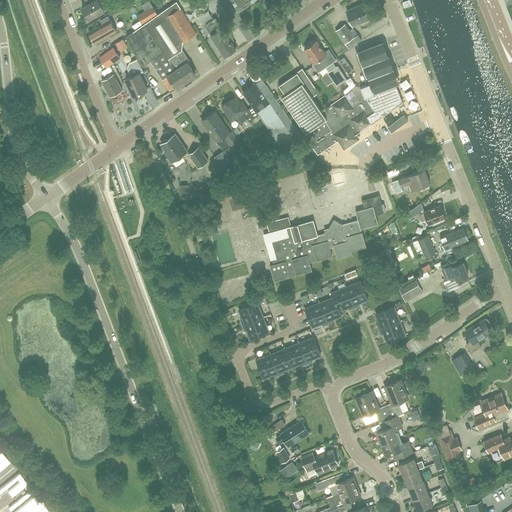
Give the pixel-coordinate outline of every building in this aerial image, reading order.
[(89,20),(111,7),(107,0),(94,0),(95,0),(82,7),(89,20)] [(253,0),(232,0),(239,10),(253,0)] [(132,33),(131,32),(126,36),(141,67),(151,61),(163,79),(169,76),(176,88),(195,75),(188,63),(190,62),(182,50),(183,42),(196,33),(177,2),(160,14),(160,13),(153,18),(132,33)] [(353,26),(369,19),(363,4),(346,11),(353,26)] [(157,14),(153,6),(138,16),(143,23),(157,14)] [(109,20),(107,16),(100,20),(102,23),(88,32),(95,43),(109,35),(116,30),(109,20)] [(227,35),(216,18),(205,25),(225,56),(236,49),(231,42),(234,40),(229,33),(227,35)] [(350,30),(345,24),(335,31),(348,49),(361,39),(352,28),(350,30)] [(325,53),(316,41),(305,49),(315,63),(313,64),(319,72),(336,60),(329,49),(325,53)] [(365,97),(352,106),(345,96),(329,107),(329,106),(322,111),(312,97),(319,92),(303,69),(279,85),(285,94),(282,97),(306,132),(304,134),(318,154),(339,140),(345,148),(359,138),(356,134),(403,102),(398,89),(396,84),(380,43),(359,51),(370,82),(361,86),(365,97)] [(106,53),(113,63),(120,58),(113,48),(106,53)] [(107,67),(113,63),(106,53),(100,57),(107,67)] [(348,74),(353,70),(344,58),(339,61),(343,67),(348,74)] [(337,86),(347,79),(337,66),(327,73),(337,86)] [(133,96),(147,89),(139,73),(125,79),(133,96)] [(110,97),(122,90),(113,74),(102,81),(110,97)] [(211,82),(207,84),(212,92),(216,89),(211,82)] [(256,111),(259,115),(283,149),(302,136),(280,106),(278,106),(264,87),(260,90),(255,83),(243,91),(254,106),(253,107),(256,112),(256,111)] [(256,112),(253,107),(252,106),(248,109),(242,101),(239,103),(235,97),(222,106),(227,112),(225,113),(231,121),(237,117),(243,126),(249,121),(249,122),(259,115),(256,111),(256,112)] [(230,132),(215,111),(201,120),(219,146),(219,145),(223,151),(215,157),(228,175),(242,165),(233,152),(243,145),(232,130),(230,132)] [(392,132),(408,120),(404,115),(388,127),(392,132)] [(187,151),(175,134),(168,139),(168,138),(162,141),(163,143),(161,144),(166,150),(164,151),(172,162),(187,151)] [(197,168),(208,161),(199,147),(188,154),(197,168)] [(431,184),(425,169),(392,182),(396,193),(403,190),(401,187),(410,184),(413,191),(431,184)] [(220,181),(216,176),(212,179),(215,184),(220,181)] [(286,228),(288,232),(289,237),(272,242),(278,263),(270,265),(275,281),(312,270),(310,262),(332,256),(330,248),(334,247),(338,259),(353,254),(352,250),(367,246),(362,229),(379,224),(376,215),(385,212),(380,195),(362,200),(364,209),(356,211),(358,220),(343,224),(334,219),(329,228),(330,230),(325,231),(326,233),(318,235),(313,220),(286,228)] [(436,221),(446,217),(441,204),(424,211),(421,203),(394,221),(396,225),(409,217),(409,218),(420,212),(421,213),(419,214),(422,220),(427,218),(429,224),(430,223),(431,225),(437,222),(436,221)] [(275,231),(272,221),(267,223),(270,232),(275,231)] [(447,254),(453,251),(451,247),(468,240),(463,228),(440,237),(447,254)] [(425,258),(436,253),(429,235),(418,239),(425,258)] [(463,262),(441,271),(446,285),(469,277),(463,262)] [(446,266),(444,264),(436,268),(434,264),(424,269),(427,275),(446,266)] [(406,302),(423,292),(416,280),(399,290),(406,302)] [(346,287),(354,308),(359,306),(358,303),(368,299),(361,281),(346,287)] [(349,310),(354,308),(346,287),(332,293),(334,298),(339,310),(348,307),(349,310)] [(341,315),(339,310),(334,298),(319,303),(328,324),(333,322),(331,318),(341,315)] [(243,325),(263,317),(257,303),(239,310),(243,319),(240,320),(243,325)] [(323,326),(328,324),(319,303),(305,309),(312,326),(321,323),(323,326)] [(379,329),(399,321),(393,307),(375,314),(379,323),(377,324),(379,329)] [(263,317),(243,325),(245,330),(247,329),(251,339),(269,331),(263,317)] [(481,338),(483,337),(484,338),(492,333),(489,328),(491,326),(491,324),(488,319),(486,318),(478,323),(479,324),(474,327),(481,338)] [(399,321),(379,329),(381,334),(383,333),(387,343),(405,336),(399,321)] [(466,343),(471,352),(482,346),(478,340),(481,338),(474,327),(473,326),(466,330),(471,340),(466,343)] [(299,343),(307,364),(312,362),(311,359),(320,355),(313,337),(299,343)] [(302,366),(307,364),(299,343),(284,349),(292,367),(301,363),(302,366)] [(283,370),(292,367),(284,349),(270,354),(279,375),(284,373),(283,370)] [(273,377),(279,375),(270,354),(256,360),(255,358),(248,361),(251,370),(259,367),(263,379),(272,375),(273,377)] [(461,374),(471,367),(463,354),(453,361),(460,371),(461,374)] [(391,418),(398,415),(403,413),(399,402),(408,398),(400,380),(386,386),(393,403),(386,406),(391,418)] [(391,418),(386,406),(379,408),(373,391),(355,398),(363,417),(375,412),(380,423),(386,420),(391,418)] [(493,414),(507,408),(501,394),(481,402),(486,413),(475,418),(479,428),(496,421),(493,414)] [(381,422),(384,429),(378,432),(382,443),(400,436),(397,429),(403,427),(398,415),(391,418),(386,420),(381,422)] [(269,436),(285,424),(282,419),(265,430),(269,436)] [(289,445),(296,440),(298,441),(301,438),(301,437),(307,433),(300,422),(276,438),(279,443),(285,440),(289,445)] [(454,439),(450,430),(437,435),(444,450),(459,444),(457,438),(454,439)] [(511,437),(504,441),(501,434),(484,441),(488,452),(500,447),(504,459),(511,455),(511,437)] [(403,444),(400,436),(382,443),(387,455),(393,452),(396,459),(401,457),(413,452),(408,442),(403,444)] [(0,459),(8,452),(0,441),(0,459)] [(449,464),(462,459),(458,450),(461,449),(459,444),(444,450),(449,464)] [(294,454),(299,450),(296,446),(291,449),(294,454)] [(279,465),(283,462),(290,458),(283,448),(277,452),(273,455),(279,465)] [(307,472),(316,469),(318,475),(327,471),(326,470),(338,464),(336,459),(336,457),(335,453),(333,453),(332,450),(314,458),(312,453),(301,457),(307,472)] [(435,463),(440,461),(437,453),(432,455),(435,463)] [(404,475),(419,470),(419,469),(424,467),(422,461),(416,463),(414,457),(399,463),(404,475)] [(21,486),(29,479),(14,460),(0,472),(0,484),(4,489),(16,479),(21,486)] [(286,466),(292,474),(298,470),(292,461),(286,466)] [(443,468),(440,461),(435,463),(438,470),(443,468)] [(409,487),(424,481),(419,470),(404,475),(409,487)] [(340,493),(357,486),(353,477),(342,481),(339,474),(316,484),(319,490),(336,484),(340,493)] [(441,488),(447,486),(444,478),(438,480),(441,488)] [(413,499),(428,493),(424,481),(409,487),(413,499)] [(333,496),(336,505),(337,506),(361,496),(357,486),(340,493),(333,496)] [(447,486),(441,488),(444,495),(449,493),(447,486)] [(428,493),(413,499),(418,511),(433,505),(428,493)]
